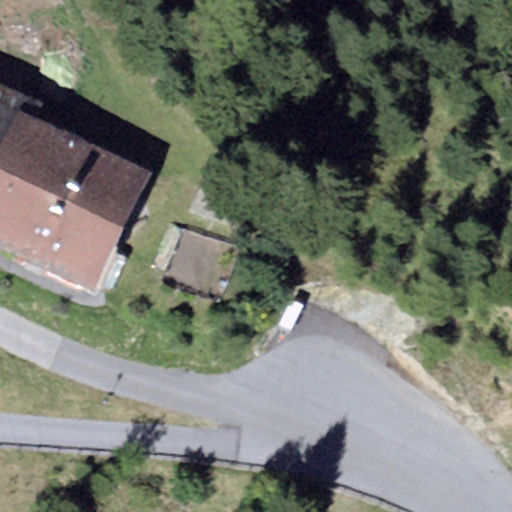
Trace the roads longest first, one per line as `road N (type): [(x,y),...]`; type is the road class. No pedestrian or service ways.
road 1 (residential): [(475,511),(333,437),(226,393),(87,357),(0,320)]
road 2 (unknown): [(0,419),(333,437)]
